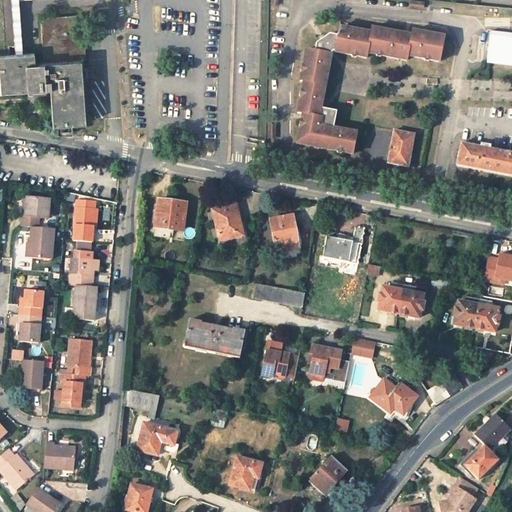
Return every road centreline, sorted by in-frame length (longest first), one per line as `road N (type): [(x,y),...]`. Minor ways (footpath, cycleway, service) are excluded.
road 1 (unknown): [(476,396),(445,357),(417,343),(219,314)]
road 2 (residential): [(135,155),(112,431)]
road 3 (residential): [(511,228),(240,175)]
road 4 (tertiary): [(367,511),(417,443),(511,372)]
road 5 (residential): [(242,0),(240,175)]
road 6 (residential): [(108,17),(114,151)]
road 7 (residential): [(0,394),(27,419),(112,431)]
